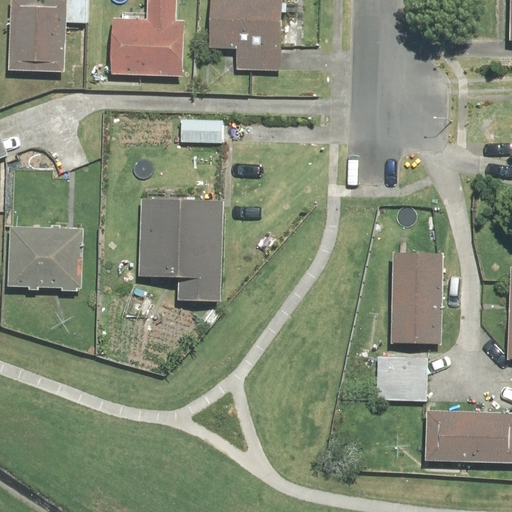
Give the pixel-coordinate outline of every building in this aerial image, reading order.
[(71,0),(14,0),(13,71),(70,72),(71,0)] [(149,0),(149,19),(116,19),(116,75),(187,76),(188,19),(180,19),(179,0),(149,0)] [(287,0),(214,0),(213,48),(240,49),(240,71),(285,72),(287,0)] [(229,123),(187,121),(186,143),(228,145),(229,123)] [(229,203),(144,200),(142,277),(182,279),(181,301),(226,303),(229,203)] [(89,230),(14,228),(12,287),(87,289),(89,230)] [(448,251),(396,250),(395,344),(447,345),(448,251)] [(433,360),(383,358),(381,401),(431,403),(433,360)] [(511,412),(429,410),(428,460),(511,462),(511,412)]
